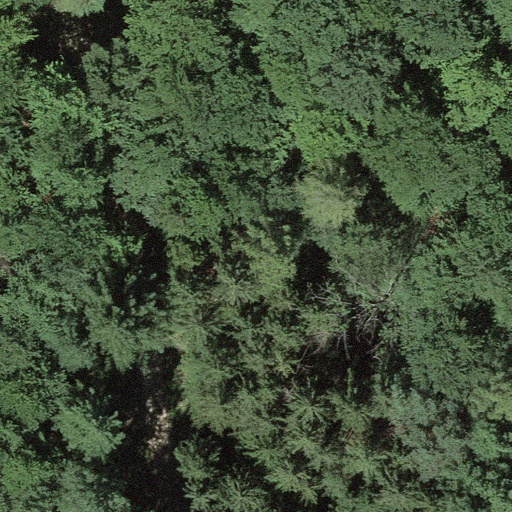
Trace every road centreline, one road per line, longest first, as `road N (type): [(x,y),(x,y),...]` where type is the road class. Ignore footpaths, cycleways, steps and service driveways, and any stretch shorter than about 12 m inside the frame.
road 1 (track): [(189,511),(148,240),(145,91)]
road 2 (track): [(145,91),(101,31),(66,0)]
